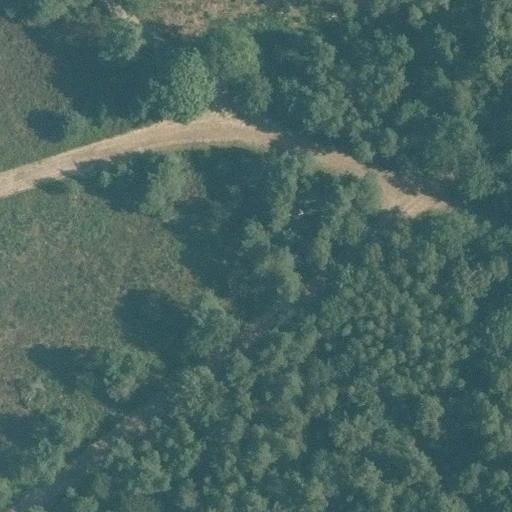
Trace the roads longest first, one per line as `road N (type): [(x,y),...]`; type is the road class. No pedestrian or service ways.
road 1 (track): [(511,135),(28,511)]
road 2 (track): [(129,0),(279,92),(426,201),(511,236)]
road 3 (track): [(279,92),(0,189)]
